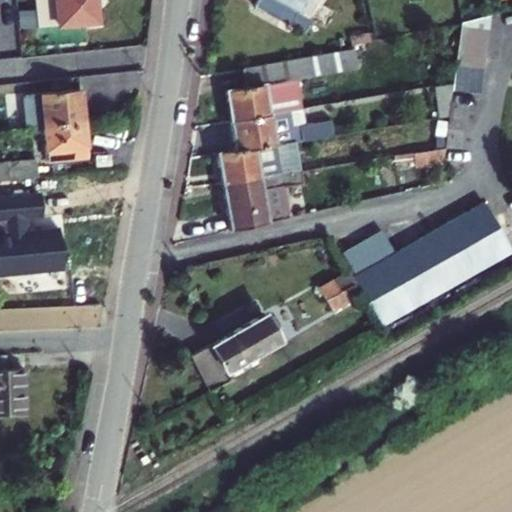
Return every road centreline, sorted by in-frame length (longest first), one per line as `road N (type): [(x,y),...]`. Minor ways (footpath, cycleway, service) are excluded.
road 1 (residential): [(136,259),(425,203),(459,189),(476,163),(511,47)]
road 2 (tertiary): [(179,0),(136,259)]
road 3 (tertiary): [(126,339),(96,511)]
road 4 (residential): [(0,343),(126,339)]
